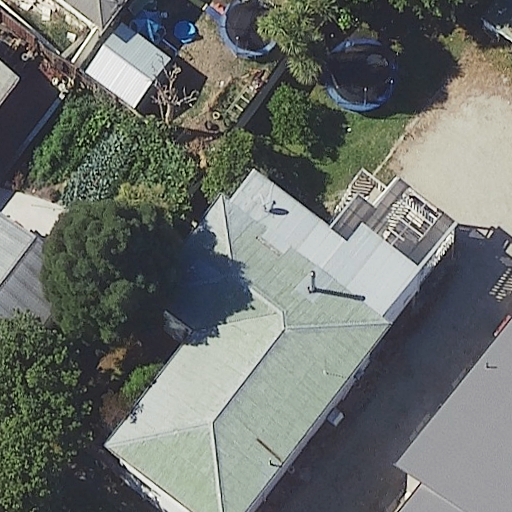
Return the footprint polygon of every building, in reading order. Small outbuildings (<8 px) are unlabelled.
[(156,0),(41,0),(113,56),(156,0)] [(0,161),(38,112),(0,83),(0,161)] [(431,235),(330,161),(192,350),(225,375),(135,497),(155,511),(316,511),(455,323),(398,281),(431,235)] [(0,448),(108,301),(12,231),(0,246),(0,448)] [(511,511),(511,364),(410,492),(434,511),(511,511)]
